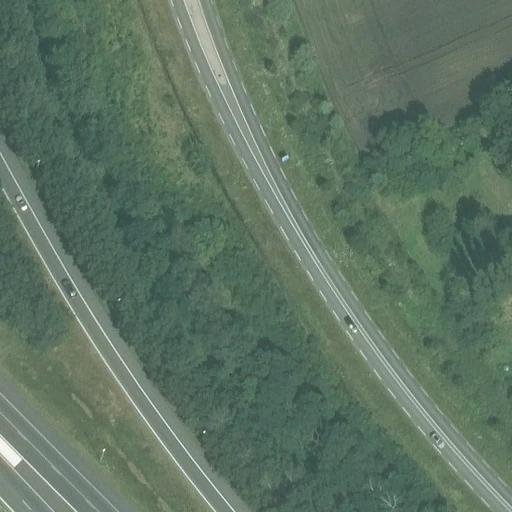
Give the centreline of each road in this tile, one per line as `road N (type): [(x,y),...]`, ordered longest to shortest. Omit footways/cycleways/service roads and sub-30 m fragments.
road 1 (secondary): [(511,509),(437,431),(362,334),(241,123)]
road 2 (motorway): [(223,511),(139,401),(0,165)]
road 3 (secondary): [(175,0),(205,73),(241,123)]
road 4 (motorway): [(99,511),(0,413)]
road 5 (secondary): [(241,123),(204,0)]
